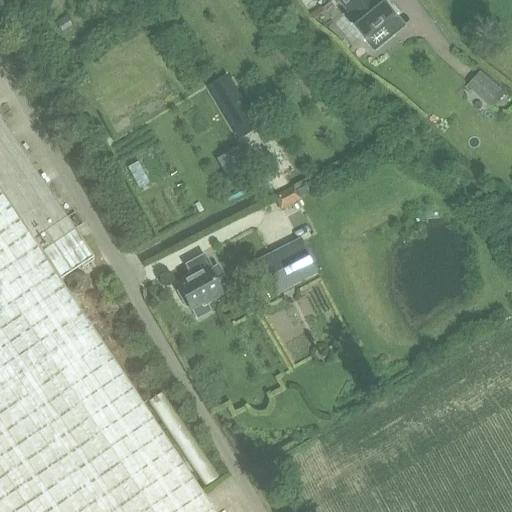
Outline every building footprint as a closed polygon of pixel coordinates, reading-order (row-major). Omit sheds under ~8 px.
[(337,0),(348,14),(345,17),(344,16),(343,16),(364,42),(365,41),(364,40),(396,14),(397,15),(398,14),(386,0),(337,0)] [(501,91),(480,72),(467,86),(489,105),(491,103),(495,106),(505,94),(501,91)] [(209,92),(202,96),(208,107),(216,103),(238,141),(256,129),(224,75),(206,86),(209,92)] [(0,511),(213,511),(57,280),(92,257),(0,119),(0,511)] [(253,169),(239,144),(235,147),(231,141),(220,147),(224,154),(216,158),(229,182),(253,169)] [(45,171),(52,186),(64,180),(58,166),(45,171)] [(299,199),(292,186),(272,196),(279,209),(299,199)] [(250,262),(268,299),(316,274),(298,238),(250,262)] [(191,277),(176,285),(178,289),(176,291),(185,306),(188,307),(189,309),(202,302),(203,303),(220,294),(214,282),(224,277),(216,264),(211,267),(204,254),(185,264),(191,277)] [(253,511),(245,499),(237,505),(241,511),(253,511)]
